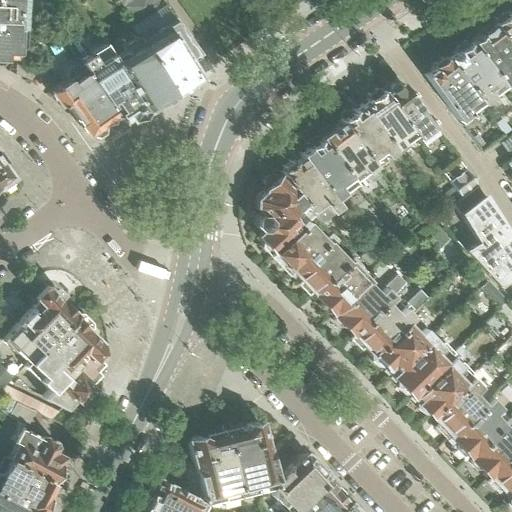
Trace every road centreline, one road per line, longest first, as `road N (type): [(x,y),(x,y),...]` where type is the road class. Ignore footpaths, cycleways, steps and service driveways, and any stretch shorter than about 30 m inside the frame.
road 1 (residential): [(468,511),(263,298),(204,271)]
road 2 (residential): [(198,304),(398,511)]
road 3 (residential): [(213,162),(225,128),(259,86),(385,0)]
road 4 (residential): [(88,511),(160,366)]
road 5 (residential): [(182,274),(136,260),(83,197)]
